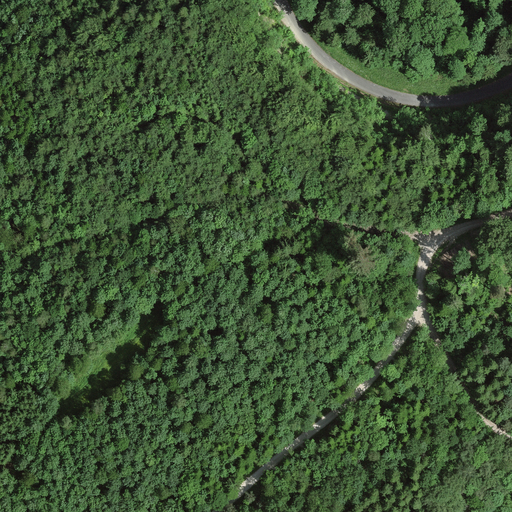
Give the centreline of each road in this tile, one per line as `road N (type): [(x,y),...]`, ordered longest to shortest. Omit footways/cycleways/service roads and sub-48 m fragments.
road 1 (track): [(445,236),(246,196),(0,267)]
road 2 (track): [(511,212),(435,244),(418,292),(433,336),(477,410),(511,437)]
road 3 (track): [(423,310),(338,411),(217,511)]
road 4 (unclassified): [(511,79),(445,101),(394,96),(322,57),(280,0)]
